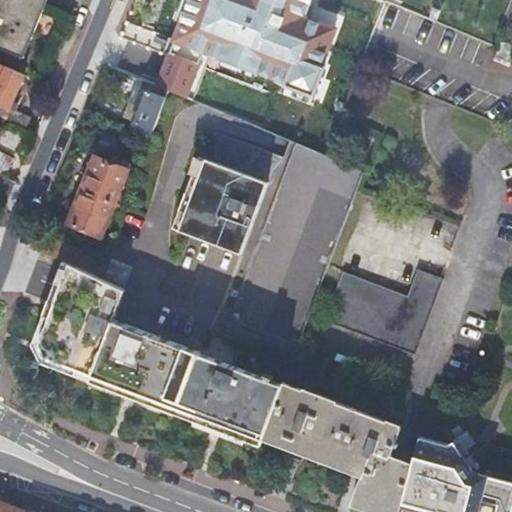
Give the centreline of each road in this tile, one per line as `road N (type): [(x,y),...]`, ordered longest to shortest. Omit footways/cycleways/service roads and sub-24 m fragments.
road 1 (residential): [(0,271),(117,0)]
road 2 (tertiary): [(0,446),(152,511)]
